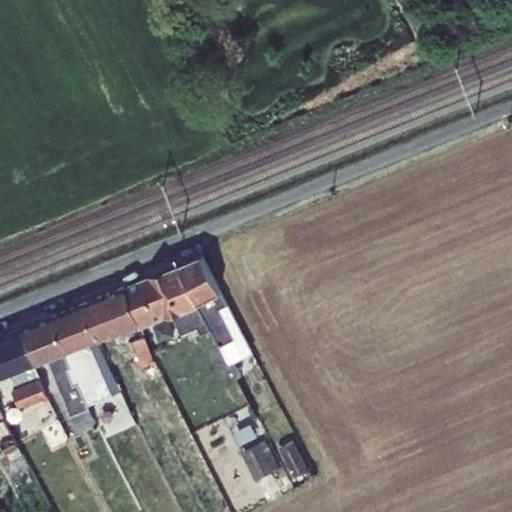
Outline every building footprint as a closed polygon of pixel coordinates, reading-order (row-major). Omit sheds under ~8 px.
[(432,7),(412,17),(419,31),(439,21),(432,7)] [(201,254),(178,263),(211,327),(237,375),(241,372),(235,360),(252,351),(201,254)] [(211,327),(178,263),(124,285),(139,323),(140,326),(174,312),(181,331),(198,324),(200,332),(211,327)] [(139,323),(124,285),(83,302),(98,339),(139,323)] [(98,339),(83,302),(52,314),(67,351),(65,352),(69,365),(66,367),(73,383),(78,381),(88,404),(113,395),(91,342),(98,339)] [(67,351),(52,314),(22,326),(36,363),(49,358),(75,425),(94,417),(88,404),(78,381),(73,383),(66,367),(69,365),(65,352),(67,351)] [(170,317),(152,323),(159,340),(176,334),(170,317)] [(36,363),(22,326),(0,335),(0,380),(13,376),(17,386),(12,388),(19,406),(47,395),(36,363)] [(146,334),(132,340),(144,369),(157,363),(146,334)] [(98,339),(91,342),(113,395),(123,391),(98,339)] [(0,438),(10,459),(22,454),(18,445),(19,444),(0,408),(0,438)] [(279,466),(256,422),(233,437),(260,489),(273,482),(268,472),(279,466)] [(293,438),(277,446),(293,477),(295,476),(298,480),(304,477),(302,473),(308,469),(293,438)]
